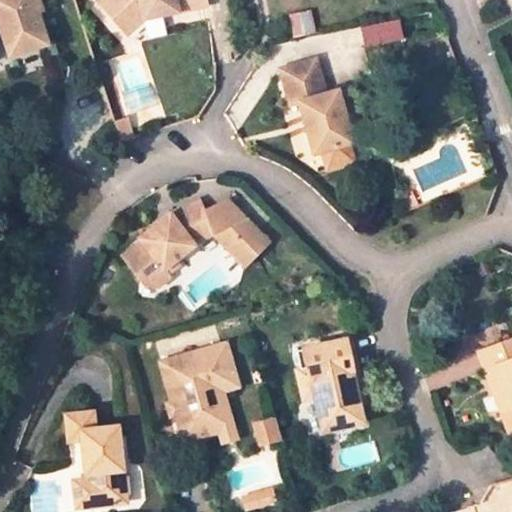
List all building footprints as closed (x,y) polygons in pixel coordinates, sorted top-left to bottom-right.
[(0,0),(0,60),(32,51),(26,33),(21,19),(30,16),(24,0),(0,0)] [(125,26),(141,9),(145,22),(163,18),(162,8),(178,5),(180,14),(209,8),(206,0),(104,0),(100,5),(125,26)] [(141,9),(125,26),(145,22),(141,9)] [(21,19),(26,33),(34,30),(30,16),(21,19)] [(315,55),(280,63),(289,104),(299,103),(311,152),(349,143),(336,90),(324,92),(315,55)] [(129,125),(118,129),(121,141),(133,137),(129,125)] [(220,201),(195,211),(204,233),(217,228),(229,240),(219,250),(236,268),(261,243),(220,201)] [(156,289),(165,281),(163,279),(156,272),(167,261),(183,247),(186,251),(208,241),(204,233),(195,211),(193,206),(164,218),(135,246),(142,254),(145,252),(150,258),(132,275),(127,269),(124,272),(140,288),(156,289)] [(126,269),(127,269),(132,275),(150,258),(145,252),(142,254),(126,269)] [(156,272),(163,279),(166,277),(170,281),(181,271),(175,265),(173,267),(167,261),(156,272)] [(483,372),(493,369),(508,409),(498,413),(505,432),(511,428),(511,337),(475,350),(483,372)] [(351,405),(344,376),(350,375),(342,342),(302,352),(306,370),(293,373),(301,405),(311,402),(321,435),(356,426),(351,405)] [(173,419),(180,446),(216,438),(205,393),(233,386),(233,384),(224,349),(159,365),(173,419)] [(493,369),(483,372),(498,413),(508,409),(493,369)] [(344,376),(351,405),(358,404),(350,375),(344,376)] [(205,393),(216,438),(218,448),(226,446),(226,447),(240,444),(227,397),(243,393),(240,382),(233,384),(233,386),(205,393)] [(80,411),(76,410),(71,411),(64,418),(64,428),(70,433),(71,434),(71,450),(72,462),(77,462),(77,472),(91,471),(92,481),(86,486),(87,505),(92,508),(74,509),(73,484),(68,489),(70,507),(73,511),(93,510),(93,511),(103,511),(104,508),(113,508),(113,497),(116,497),(116,479),(110,479),(109,425),(87,426),(86,416),(84,414),(80,411)] [(252,445),(276,439),(270,415),(246,422),(252,445)] [(73,484),(74,509),(92,508),(87,505),(86,486),(92,481),(91,471),(77,472),(72,472),(73,484)] [(269,488),(242,495),(246,509),(273,502),(269,488)]
